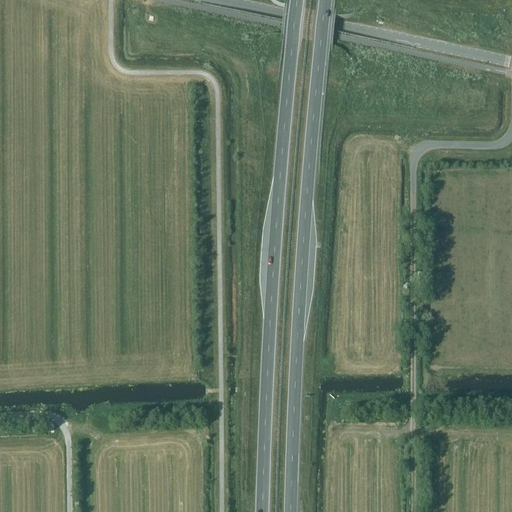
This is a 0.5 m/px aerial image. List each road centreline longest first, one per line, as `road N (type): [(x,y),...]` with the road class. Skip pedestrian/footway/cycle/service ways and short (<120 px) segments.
road 1 (trunk): [(296,0),(261,511)]
road 2 (trunk): [(290,511),(325,0)]
road 3 (track): [(412,511),(413,157),(421,147),(499,145),(511,134)]
road 4 (tertiary): [(511,63),(219,0)]
